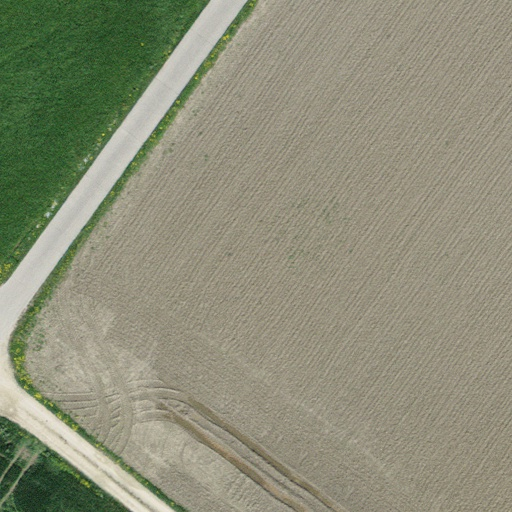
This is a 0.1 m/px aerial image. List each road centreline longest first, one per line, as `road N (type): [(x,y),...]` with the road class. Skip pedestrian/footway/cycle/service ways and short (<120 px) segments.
road 1 (unclassified): [(0,315),(229,0)]
road 2 (track): [(153,511),(0,393)]
